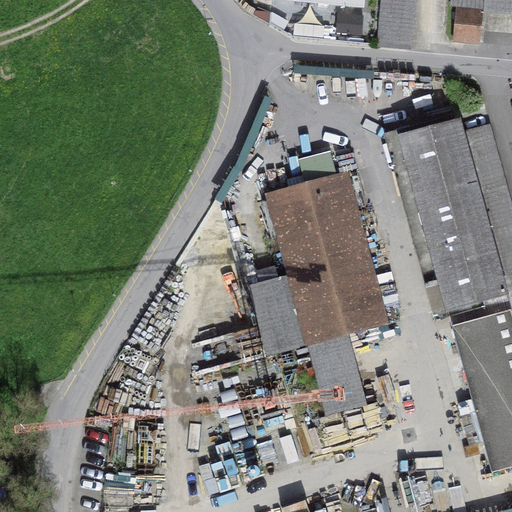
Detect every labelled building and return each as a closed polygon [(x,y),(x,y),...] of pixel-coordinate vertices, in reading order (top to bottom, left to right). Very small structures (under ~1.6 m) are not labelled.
[(281,0),(281,6),(365,11),(365,0),(281,0)] [(408,0),(374,0),(372,47),(405,49),(408,0)] [(511,0),(488,0),(488,10),(511,11),(511,0)] [(450,44),(478,47),(482,12),(455,9),(450,44)] [(408,76),(383,77),(386,129),(411,128),(408,76)] [(459,127),(395,144),(440,311),(504,294),(459,127)] [(511,197),(493,127),(466,134),(511,309),(511,197)] [(339,175),(257,197),(279,279),(242,289),(261,358),(299,348),(319,419),(360,408),(341,338),(380,327),(339,175)] [(511,324),(509,314),(451,330),(491,475),(511,468),(511,324)]
